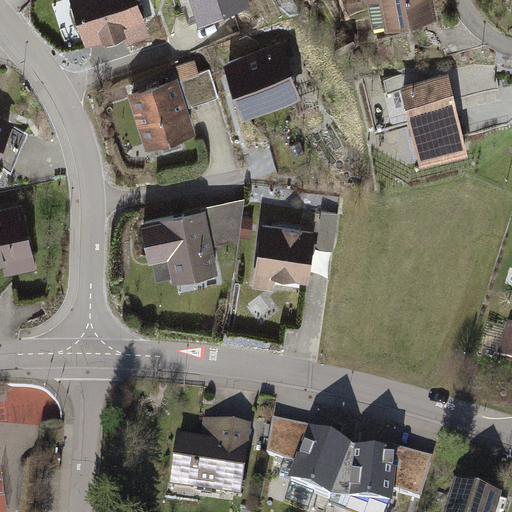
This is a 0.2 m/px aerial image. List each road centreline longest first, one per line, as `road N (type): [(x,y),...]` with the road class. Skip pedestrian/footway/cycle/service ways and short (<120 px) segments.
road 1 (residential): [(511,436),(305,379),(149,359),(89,360)]
road 2 (residential): [(10,33),(56,89),(85,146),(93,207),(89,360)]
road 3 (residential): [(89,360),(80,511)]
